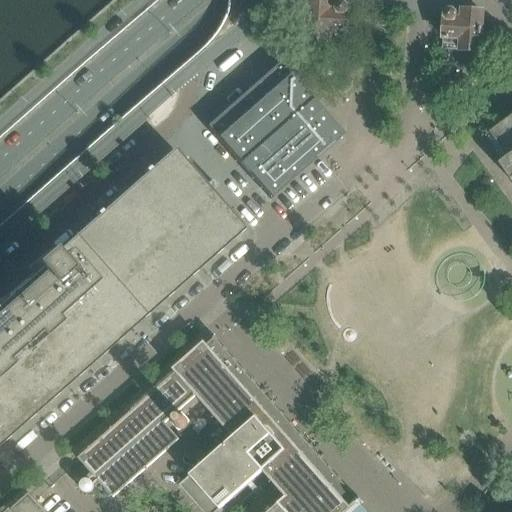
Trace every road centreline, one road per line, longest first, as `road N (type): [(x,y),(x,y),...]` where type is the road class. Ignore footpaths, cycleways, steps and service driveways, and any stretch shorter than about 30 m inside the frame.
road 1 (residential): [(0,484),(340,184)]
road 2 (secondary): [(0,203),(233,0)]
road 3 (residential): [(0,273),(179,115),(189,70)]
road 4 (secondary): [(0,237),(189,70)]
road 5 (secondary): [(185,0),(0,160)]
road 6 (secondary): [(142,0),(0,125)]
